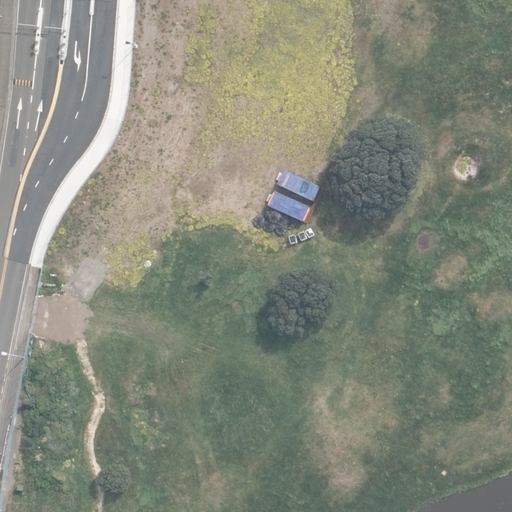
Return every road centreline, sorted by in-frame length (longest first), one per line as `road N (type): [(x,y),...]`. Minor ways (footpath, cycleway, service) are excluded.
road 1 (unclassified): [(93,0),(75,122),(18,215)]
road 2 (unclassified): [(18,215),(42,0)]
